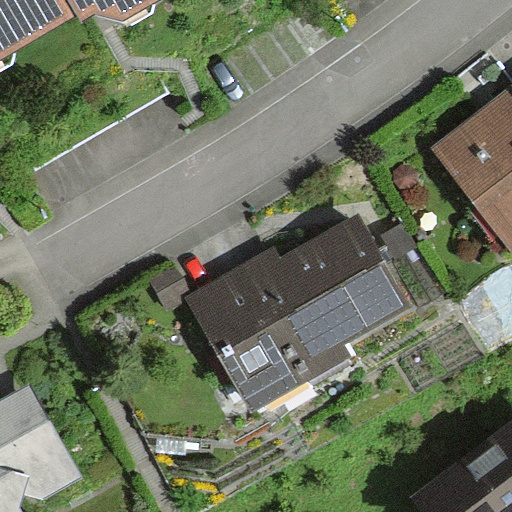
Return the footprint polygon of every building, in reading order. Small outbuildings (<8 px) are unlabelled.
[(0,0),(0,61),(76,17),(79,23),(96,14),(122,24),(162,0),(0,0)] [(511,91),(431,154),(511,258),(511,91)] [(274,250),(185,301),(254,420),(353,363),(346,352),(411,315),(357,221),(282,263),(274,250)] [(77,471),(29,386),(0,402),(0,511),(21,511),(17,504),(77,471)] [(511,511),(511,431),(412,508),(415,511),(511,511)]
